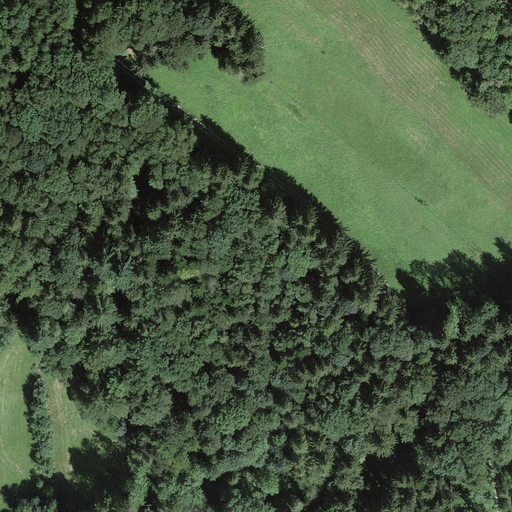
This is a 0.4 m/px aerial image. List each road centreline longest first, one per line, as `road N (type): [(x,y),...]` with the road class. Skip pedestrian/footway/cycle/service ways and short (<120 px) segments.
road 1 (track): [(75,0),(81,29),(95,45),(315,215),(406,309),(468,393),(494,456),(501,511)]
road 2 (track): [(189,511),(175,485),(140,458),(0,265)]
road 3 (track): [(511,114),(396,0)]
